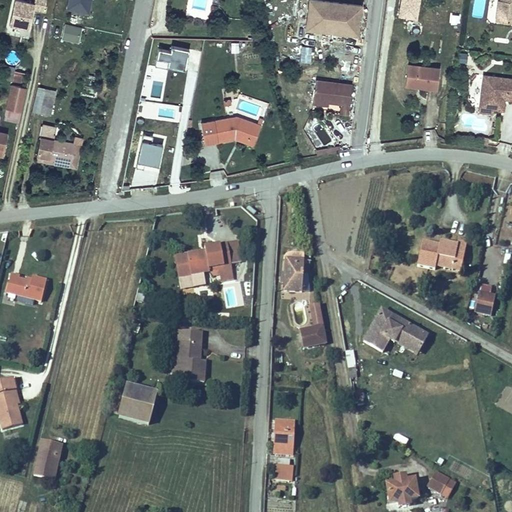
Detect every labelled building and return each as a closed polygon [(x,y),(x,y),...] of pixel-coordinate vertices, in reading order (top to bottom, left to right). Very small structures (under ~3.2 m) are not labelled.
[(13,0),(12,0),(10,28),(30,30),(33,2),(13,0)] [(34,0),(34,11),(44,12),(44,0),(34,0)] [(67,0),(65,10),(89,15),(92,0),(67,0)] [(280,0),(279,24),(332,27),(333,0),(280,0)] [(476,0),(475,14),(496,17),(498,1),(495,1),(495,0),(476,0)] [(61,40),(80,43),(82,27),(64,24),(61,40)] [(511,31),(500,30),(497,49),(511,51),(511,31)] [(231,53),(239,52),(238,42),(230,43),(231,53)] [(155,65),(185,71),(189,50),(170,46),(169,51),(158,49),(155,65)] [(300,46),(299,62),(310,63),(311,47),(300,46)] [(467,63),(468,53),(458,53),(458,63),(467,63)] [(388,55),(385,77),(417,82),(420,59),(388,55)] [(470,103),(482,105),(483,94),(498,95),(501,74),(462,69),(459,96),(471,97),(470,103)] [(329,77),(292,75),(291,93),(306,94),(317,94),(317,100),(328,101),(329,77)] [(21,78),(16,103),(28,105),(33,81),(21,78)] [(31,113),(51,117),(57,90),(37,86),(31,113)] [(471,97),(459,96),(458,106),(470,108),(470,103),(471,97)] [(511,108),(505,107),(503,122),(511,123),(511,108)] [(186,117),(190,138),(219,134),(221,130),(235,135),(240,119),(222,113),(186,117)] [(246,121),(240,119),(235,135),(221,130),(219,134),(240,141),(246,121)] [(22,130),(18,147),(47,154),(50,136),(22,130)] [(460,131),(458,138),(465,140),(467,133),(460,131)] [(151,143),(152,136),(141,135),(138,164),(159,167),(162,144),(151,143)] [(47,154),(18,147),(17,156),(52,163),(57,138),(50,136),(47,154)] [(423,244),(418,270),(435,274),(436,271),(453,274),(456,260),(464,262),(467,245),(458,243),(457,245),(441,242),(440,247),(423,244)] [(218,246),(223,267),(234,265),(229,243),(218,246)] [(223,267),(218,246),(201,250),(201,252),(180,256),(185,278),(203,274),(202,272),(223,267)] [(288,256),(286,287),(304,288),(306,257),(288,256)] [(4,294),(43,303),(48,282),(28,277),(27,285),(16,282),(17,279),(8,277),(4,294)] [(474,311),(490,315),(494,296),(478,292),(474,311)] [(369,305),(358,299),(354,305),(365,312),(369,305)] [(405,325),(369,305),(365,312),(354,305),(339,332),(359,343),(366,330),(371,332),(375,327),(397,339),(405,325)] [(303,328),(307,345),(327,341),(324,324),(303,328)] [(375,327),(371,332),(394,345),(397,339),(375,327)] [(192,335),(165,333),(164,344),(174,345),(170,382),(193,385),(195,365),(189,364),(192,335)] [(161,381),(170,382),(174,345),(164,344),(161,381)] [(348,370),(350,379),(357,378),(355,368),(348,370)] [(0,391),(0,430),(21,425),(12,389),(0,391)] [(106,428),(150,438),(158,406),(114,396),(106,428)] [(279,418),(276,450),(289,451),(290,444),(294,445),(296,419),(279,418)] [(408,447),(411,442),(395,434),(392,439),(408,447)] [(511,442),(509,441),(499,458),(511,465),(511,442)] [(51,445),(45,476),(58,479),(64,448),(51,445)] [(428,470),(408,459),(400,475),(420,486),(428,470)] [(280,462),(279,477),(291,478),(292,463),(280,462)] [(367,470),(358,471),(362,491),(370,490),(371,495),(383,493),(383,488),(391,486),(388,466),(379,468),(367,470)] [(435,473),(427,489),(448,500),(456,484),(435,473)]
